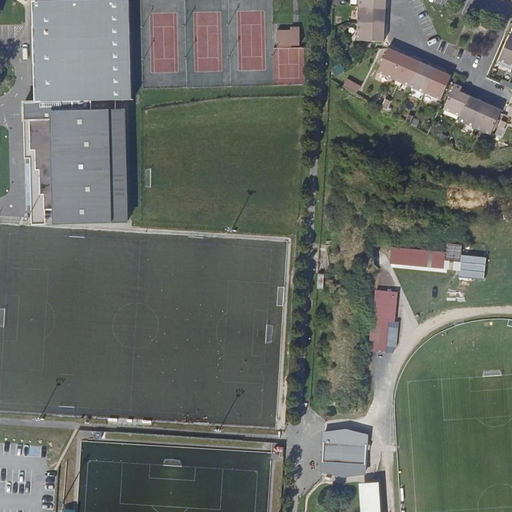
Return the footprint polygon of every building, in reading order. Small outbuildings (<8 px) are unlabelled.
[(133,99),(131,0),(34,0),(35,99),(27,99),(24,99),(24,110),(29,110),(30,148),(35,148),(35,207),(44,208),(54,207),(54,222),(126,221),(125,108),(117,108),(117,99),(133,99)] [(385,24),(386,6),(360,5),(359,22),(385,24)] [(384,41),(385,24),(359,22),(358,40),(384,41)] [(305,31),(296,31),(282,32),(282,46),(305,46),(305,31)] [(511,64),(511,33),(510,33),(498,58),(511,64)] [(404,53),(388,47),(378,71),(394,78),(404,53)] [(420,61),(404,53),(394,78),(410,85),(420,61)] [(436,67),(420,61),(410,85),(426,92),(436,67)] [(336,76),(346,69),(342,62),(331,69),(336,76)] [(452,74),(436,67),(426,92),(441,98),(452,74)] [(346,78),(343,84),(356,91),(363,79),(355,74),(351,81),(346,78)] [(461,90),(463,85),(455,82),(444,107),(461,114),(470,95),(461,90)] [(485,101),(470,95),(461,114),(459,118),(475,125),(485,101)] [(501,108),(485,101),(475,125),(491,132),(501,108)] [(29,110),(24,110),(24,156),(30,156),(30,222),(44,222),(44,208),(35,207),(35,148),(30,148),(29,110)] [(501,119),(492,139),(496,141),(505,121),(501,119)] [(446,251),(445,266),(461,268),(463,252),(462,252),(462,243),(448,242),(447,251),(446,251)] [(375,265),(373,248),(328,245),(330,269),(375,265)] [(430,249),(393,245),(391,261),(428,265),(430,249)] [(446,251),(434,249),(432,265),(445,266),(446,251)] [(487,255),(463,252),(461,268),(460,275),(485,277),(487,255)] [(377,288),(374,318),(378,318),(378,323),(382,324),(381,341),(388,341),(390,319),(396,320),(399,290),(377,288)] [(378,318),(374,318),(371,349),(393,351),(397,345),(400,320),(396,320),(390,319),(388,341),(381,341),(382,324),(378,323),(378,318)] [(323,451),(319,452),(319,464),(340,469),(361,467),(363,430),(341,426),(321,427),(320,441),(324,442),(323,451)] [(381,511),(379,481),(365,482),(366,505),(366,511),(381,511)]
